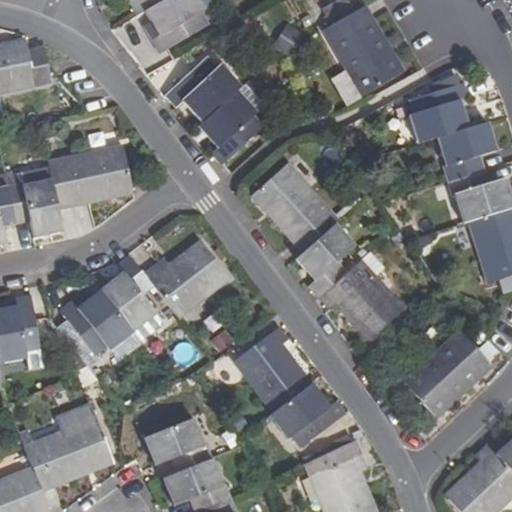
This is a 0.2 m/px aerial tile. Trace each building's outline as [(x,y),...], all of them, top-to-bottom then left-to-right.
[(131,0),(140,16),(144,13),(167,0),(131,0)] [(167,0),(144,13),(158,37),(150,42),(157,57),(206,30),(198,15),(203,13),(196,0),(167,0)] [(357,8),(321,28),(359,94),(396,74),(357,8)] [(50,87),(43,53),(26,57),(25,49),(0,54),(0,96),(34,90),(50,87)] [(182,104),(201,126),(236,95),(241,91),(221,69),(217,72),(206,62),(164,99),(175,111),(182,104)] [(410,117),(418,145),(435,139),(468,129),(459,102),(469,99),(463,84),(410,101),(413,116),(410,117)] [(201,126),(198,129),(216,152),(209,158),(220,169),(262,131),(252,120),(255,116),(236,95),(201,126)] [(494,151),(485,124),(468,129),(435,139),(443,167),(439,168),(444,183),(480,172),(476,157),(494,151)] [(123,151),(46,166),(50,184),(55,207),(131,191),(123,151)] [(255,194),(304,251),(333,225),(337,222),(285,167),(255,194)] [(480,172),(444,183),(447,197),(452,196),(460,225),(467,223),(511,208),(502,181),(484,185),(480,172)] [(20,186),(6,189),(13,226),(28,223),(31,242),(61,235),(56,213),(55,207),(50,184),(21,190),(20,186)] [(0,247),(2,247),(0,232),(0,228),(13,226),(6,189),(0,190),(0,247)] [(73,207),(58,210),(62,237),(78,235),(73,207)] [(511,208),(467,223),(486,283),(511,274),(511,226),(511,224),(511,223),(511,208)] [(301,254),(293,262),(313,285),(306,290),(317,302),(346,275),(337,263),(353,249),(333,225),(304,251),(301,254)] [(162,258),(142,273),(153,288),(176,317),(226,279),(200,245),(171,268),(162,258)] [(122,273),(98,291),(130,333),(154,315),(141,296),(153,288),(142,273),(133,261),(128,255),(124,258),(116,265),(122,273)] [(401,313),(358,265),(346,275),(317,302),(327,313),(334,308),(338,304),(370,340),(401,313)] [(69,302),(57,310),(91,356),(104,347),(108,351),(130,333),(98,291),(76,308),(69,302)] [(15,308),(0,310),(0,365),(24,360),(23,354),(38,351),(29,296),(14,299),(15,308)] [(224,330),(209,341),(217,353),(233,342),(224,330)] [(233,363),(272,416),(305,390),(275,351),(280,348),(285,343),(277,330),(233,363)] [(459,334),(406,387),(435,417),(489,362),(477,351),(459,334)] [(500,355),(487,341),(477,351),(489,362),(491,365),(500,355)] [(272,416),(269,418),(286,441),(290,437),(299,450),(344,416),(335,404),(327,410),(309,387),(305,390),(272,416)] [(96,419),(24,447),(29,459),(40,486),(111,459),(96,419)] [(170,461),(176,475),(211,461),(206,446),(202,447),(191,419),(144,439),(154,467),(170,461)] [(511,430),(511,437),(494,453),(511,471),(511,423),(509,427),(511,430)] [(365,473),(360,458),(354,441),(304,465),(309,479),(322,511),(367,511),(353,478),(365,473)] [(511,471),(494,453),(485,444),(475,453),(480,461),(485,464),(447,499),(460,511),(493,511),(511,495),(511,471)] [(29,459),(0,469),(0,511),(7,511),(45,498),(42,491),(40,486),(29,459)] [(176,475),(164,480),(174,509),(190,502),(194,511),(202,511),(230,500),(224,487),(222,488),(211,461),(176,475)] [(235,511),(230,500),(202,511),(235,511)]
